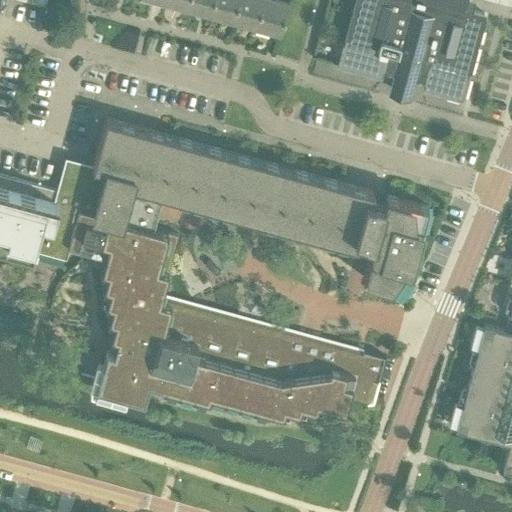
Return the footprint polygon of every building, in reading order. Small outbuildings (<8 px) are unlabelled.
[(210,11),(213,0),(188,0),(187,5),(210,11)] [(233,17),(237,0),(213,0),(210,11),(233,17)] [(256,24),(262,0),(237,0),(233,17),(256,24)] [(280,30),(288,0),(262,0),(256,24),(280,30)] [(381,74),(382,70),(425,82),(424,86),(425,88),(460,97),(462,96),(485,14),(484,12),(463,6),(465,0),(354,0),(338,62),(339,65),(379,75),(381,74)] [(369,188),(159,130),(105,115),(92,165),(91,165),(104,169),(102,178),(108,180),(114,181),(114,180),(162,193),(370,250),(363,276),(405,288),(428,204),(385,193),(383,202),(378,201),(374,200),(374,198),(374,196),(374,195),(374,193),(373,192),(372,190),(370,189),(369,188)] [(91,165),(92,165),(80,162),(76,176),(64,173),(60,189),(84,195),(70,244),(106,254),(101,269),(108,271),(104,286),(109,288),(106,302),(112,304),(108,318),(114,320),(97,385),(130,394),(143,397),(148,379),(208,396),(209,390),(283,411),(285,405),(299,409),(301,403),(316,407),(318,400),(344,407),(347,395),(371,401),(384,354),(336,341),(162,293),(178,233),(153,225),(155,215),(162,193),(114,180),(114,181),(108,180),(102,178),(104,169),(91,165)] [(67,256),(70,244),(84,195),(60,189),(54,187),(0,171),(0,242),(32,251),(33,247),(67,256)] [(511,305),(510,313),(511,313),(506,329),(485,323),(457,427),(510,441),(503,466),(511,468),(511,305)] [(470,458),(490,463),(494,447),(474,442),(470,458)]
